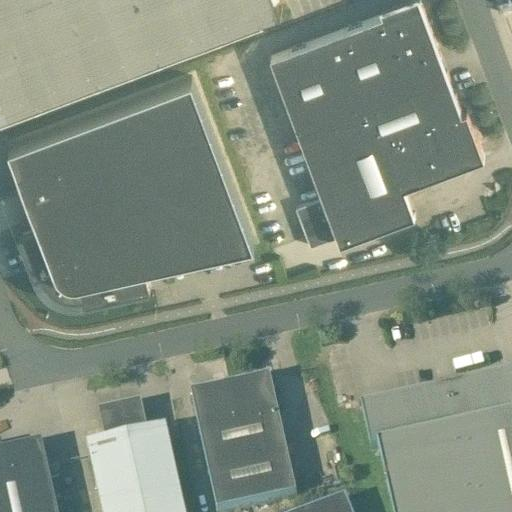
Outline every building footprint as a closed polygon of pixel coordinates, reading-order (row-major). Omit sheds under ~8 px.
[(0,0),(0,115),(283,9),(279,0),(0,0)] [(341,243),(415,216),(405,187),(485,158),(467,111),(462,112),(421,0),(270,56),(330,216),(326,217),(320,199),(297,207),(311,245),(334,237),(330,227),(334,226),(341,243)] [(255,244),(193,77),(9,146),(40,227),(19,235),(35,278),(42,275),(43,279),(45,282),(47,285),(49,288),(52,290),(55,292),(58,294),(62,296),(63,297),(67,298),(69,298),(72,299),(74,299),(78,299),(82,298),(84,298),(85,304),(150,290),(146,268),(255,244)] [(392,511),(511,511),(511,375),(362,409),(372,453),(379,452),(392,511)] [(216,511),(236,511),(257,507),(297,499),(271,380),(243,386),(240,378),(229,383),(231,389),(191,398),(216,511)] [(184,511),(166,432),(147,436),(141,409),(102,418),(108,445),(88,450),(102,511),(184,511)] [(0,511),(57,511),(43,447),(4,456),(2,449),(0,449),(0,511)] [(349,511),(345,500),(312,511),(349,511)]
